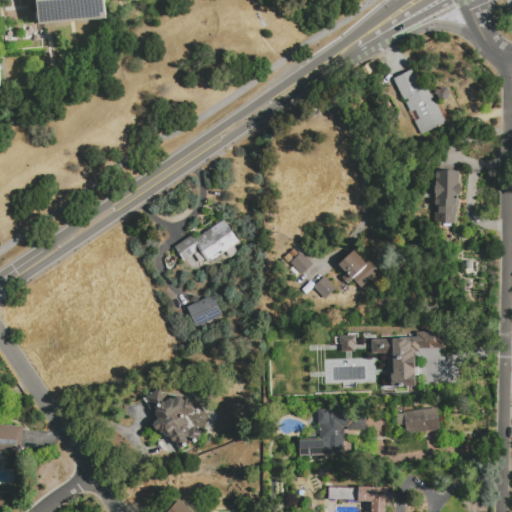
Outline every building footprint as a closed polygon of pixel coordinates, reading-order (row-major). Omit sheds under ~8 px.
[(105,0),(107,18),(72,21),(40,24),(37,0),(105,0)] [(394,79),(412,70),(416,79),(418,78),(422,88),(421,88),(423,92),(429,89),(446,126),(422,137),(416,124),(420,122),(416,114),(412,116),(394,79)] [(436,170),(460,171),(459,187),(461,187),(461,198),(460,198),(459,209),(457,209),(457,217),(456,217),(456,227),(434,226),(435,190),(433,190),(433,188),(431,188),(431,175),(436,175),(436,170)] [(174,247),(192,235),(195,239),(224,220),(239,243),(234,246),(238,252),(230,257),(226,252),(208,264),(205,260),(200,263),(194,255),(183,262),(174,247)] [(294,258),(289,254),(293,250),(298,254),(294,258)] [(338,264),(354,250),(366,263),(369,260),(372,263),(371,263),(379,271),(361,288),(354,281),(348,286),(343,280),(348,275),(338,264)] [(302,277),(291,266),(300,257),(302,255),(313,267),(302,277)] [(313,287),(324,277),(336,289),(325,299),(313,287)] [(185,308),(212,295),(220,313),(193,326),(185,308)] [(370,338),(370,353),(388,353),(388,387),(415,386),(414,348),(441,348),(441,330),(415,331),(415,337),(370,338)] [(340,337),(356,336),(356,344),(354,344),(355,352),(342,353),(341,344),(340,345),(340,337)] [(307,344),(309,341),(314,344),(328,353),(330,351),(345,361),(344,362),(356,370),(360,363),(375,374),(364,392),(351,383),(344,394),(333,386),(338,380),(300,355),(307,344)] [(170,437),(166,437),(164,436),(163,435),(162,434),(158,436),(151,425),(157,421),(148,407),(151,405),(146,398),(160,389),(168,401),(170,399),(175,400),(177,398),(178,398),(180,398),(183,399),(184,400),(184,401),(188,399),(196,411),(187,417),(195,428),(196,428),(200,432),(198,435),(194,435),(194,437),(191,437),(186,440),(185,444),(186,444),(186,445),(186,446),(186,447),(185,448),(183,448),(181,450),(180,450),(179,450),(178,450),(178,448),(177,448),(176,448),(176,447),(170,437)] [(441,431),(407,435),(406,425),(398,426),(396,415),(403,414),(403,412),(438,408),(441,431)] [(299,459),(298,441),(321,440),(320,423),(327,423),(327,411),(337,410),(337,416),(367,415),(367,431),(348,431),(344,431),(344,438),(343,438),(343,455),(323,456),(323,458),(299,459)] [(0,425),(23,427),(21,453),(0,451),(0,425)] [(128,454),(114,451),(117,437),(119,438),(119,435),(129,438),(129,440),(130,440),(128,454)] [(371,511),(372,504),(358,504),(358,503),(330,502),(330,490),(359,491),(359,489),(394,490),(394,505),(386,505),(386,511),(371,511)] [(169,511),(180,500),(192,511),(169,511)]
